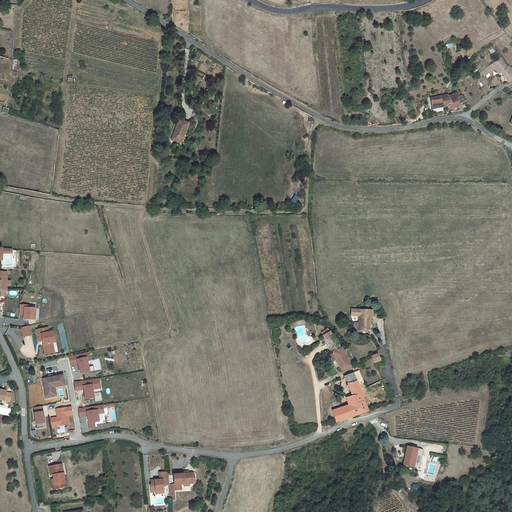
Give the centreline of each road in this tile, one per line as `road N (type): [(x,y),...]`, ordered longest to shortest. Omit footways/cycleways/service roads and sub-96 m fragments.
road 1 (unclassified): [(125,0),(331,123),(368,129),(462,118),(511,145)]
road 2 (track): [(306,211),(147,208),(0,187)]
road 3 (track): [(162,446),(142,340),(170,335),(172,324),(138,207)]
road 4 (unclassified): [(234,456),(277,450),(395,405),(383,346)]
road 5 (unclassified): [(234,456),(116,435),(26,448)]
road 6 (track): [(147,208),(168,26)]
road 7 (tertiary): [(424,0),(292,11),(250,0)]
